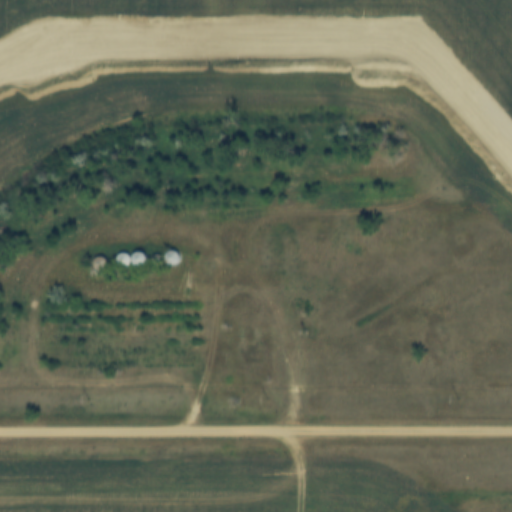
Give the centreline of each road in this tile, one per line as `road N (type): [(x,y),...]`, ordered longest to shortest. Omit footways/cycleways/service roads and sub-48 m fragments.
road 1 (track): [(186,435),(192,394),(182,387),(162,380),(63,384),(32,362),(33,279),(45,256),(123,222),(198,223),(277,295),(289,322),(295,387),(274,433)]
road 2 (residential): [(511,431),(0,435)]
